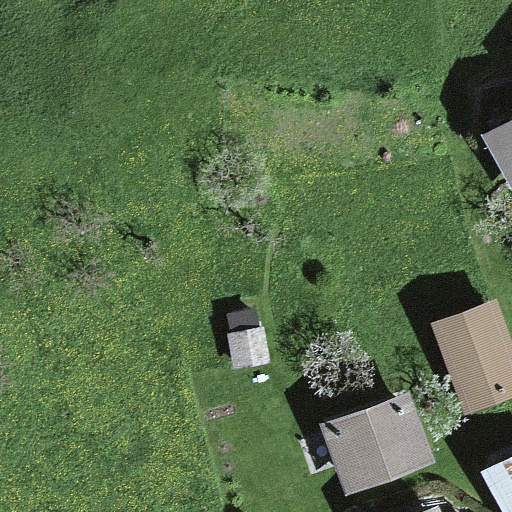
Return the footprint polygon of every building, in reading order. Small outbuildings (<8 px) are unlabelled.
[(511,117),(486,131),(511,179),(511,117)] [(511,353),(492,298),(433,320),(465,409),(511,391),(511,353)] [(261,320),(213,333),(223,370),(271,357),(261,320)] [(403,390),(324,419),(349,486),(428,457),(403,390)] [(511,511),(511,451),(485,466),(509,511),(511,511)] [(433,511),(429,501),(401,511),(433,511)]
